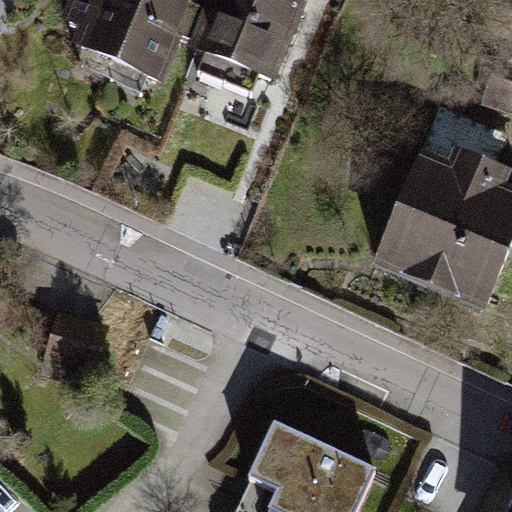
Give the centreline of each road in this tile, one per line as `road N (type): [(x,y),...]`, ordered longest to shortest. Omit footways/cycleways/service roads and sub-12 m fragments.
road 1 (residential): [(256,318),(511,434)]
road 2 (residential): [(0,206),(256,318)]
road 3 (residential): [(128,511),(203,437),(256,318)]
